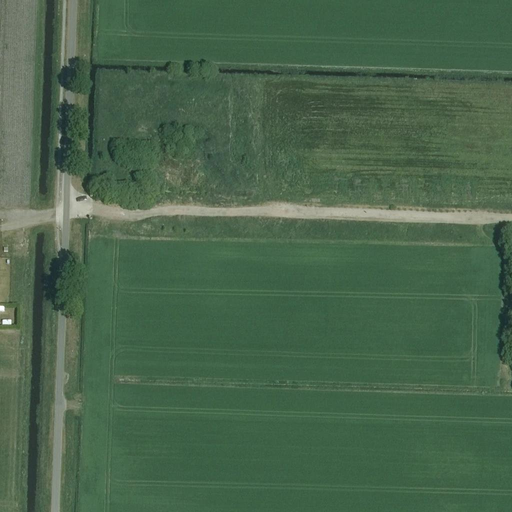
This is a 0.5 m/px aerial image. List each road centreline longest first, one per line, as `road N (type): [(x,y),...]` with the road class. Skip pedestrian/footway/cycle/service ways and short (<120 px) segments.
road 1 (track): [(511,218),(65,207),(0,227)]
road 2 (unclassified): [(54,511),(72,0)]
